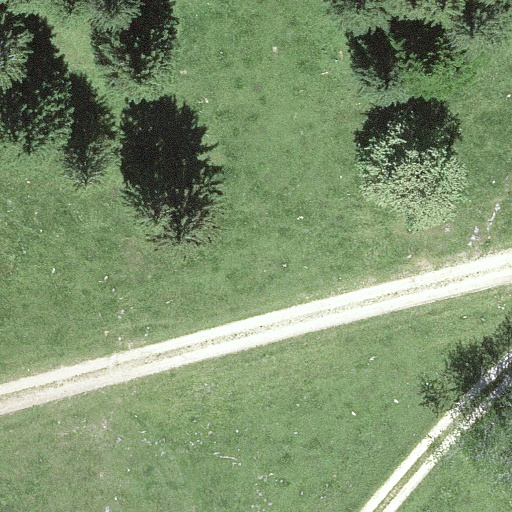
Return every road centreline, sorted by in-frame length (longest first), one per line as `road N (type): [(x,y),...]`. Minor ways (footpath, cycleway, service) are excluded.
road 1 (track): [(511,274),(0,408)]
road 2 (track): [(511,377),(380,511)]
